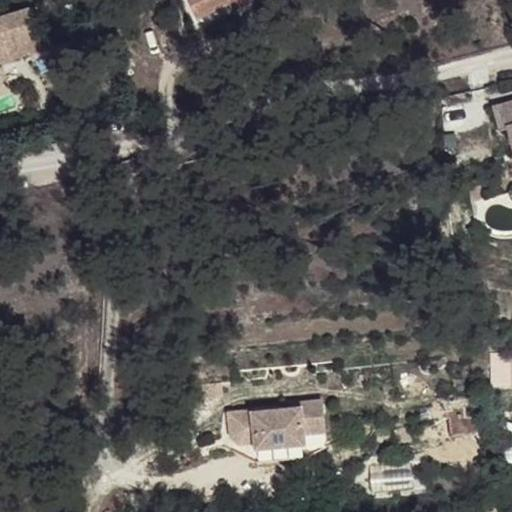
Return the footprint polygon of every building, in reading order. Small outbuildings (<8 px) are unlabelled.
[(33,0),(29,0),(0,12),(0,42),(1,43),(6,52),(30,41),(33,46),(51,36),(33,0)] [(273,0),(210,0),(214,19),(250,12),(252,19),(276,13),(273,0)] [(511,115),(490,120),(498,145),(504,143),(511,172),(511,115)] [(290,412),(258,414),(261,449),(307,446),(330,444),(326,403),(289,407),(290,412)] [(307,446),(261,449),(262,465),(309,461),(307,446)]
